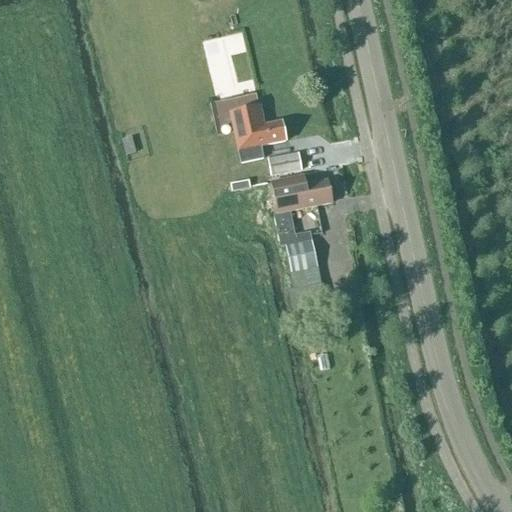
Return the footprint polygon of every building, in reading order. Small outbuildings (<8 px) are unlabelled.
[(263,160),(260,148),(285,143),(281,123),(263,127),(259,109),(230,115),(241,165),(263,160)] [(301,174),(298,155),(267,160),(270,180),(301,174)] [(307,177),(270,185),(277,216),(272,217),(279,249),(285,248),(310,242),(308,235),(293,238),(289,214),(303,211),(303,210),(331,204),(327,183),(309,186),(307,177)] [(230,187),(229,187),(231,195),(232,194),(249,191),(249,189),(248,184),(230,187)] [(310,242),(285,248),(291,274),(316,269),(310,242)]
